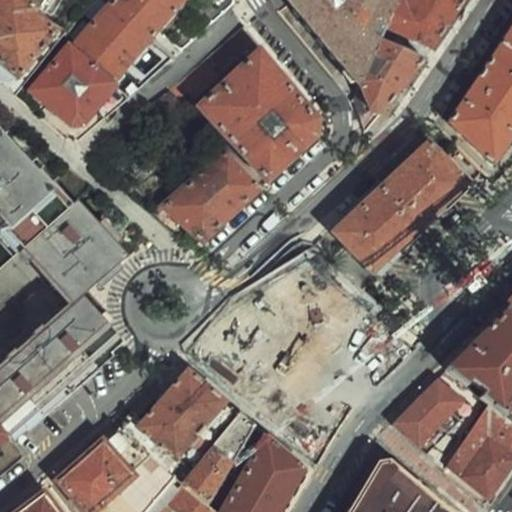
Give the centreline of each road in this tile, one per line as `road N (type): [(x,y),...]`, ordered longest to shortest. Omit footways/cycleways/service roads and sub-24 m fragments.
road 1 (residential): [(496,0),(462,68),(381,159),(201,303)]
road 2 (residential): [(259,0),(317,76),(345,130),(310,177),(187,275)]
road 3 (residential): [(160,338),(141,371),(0,493)]
road 4 (residential): [(313,511),(370,425),(449,334)]
road 5 (residential): [(507,211),(433,269),(424,287),(449,334)]
road 6 (residential): [(187,275),(163,268),(134,286),(134,319),(160,338)]
